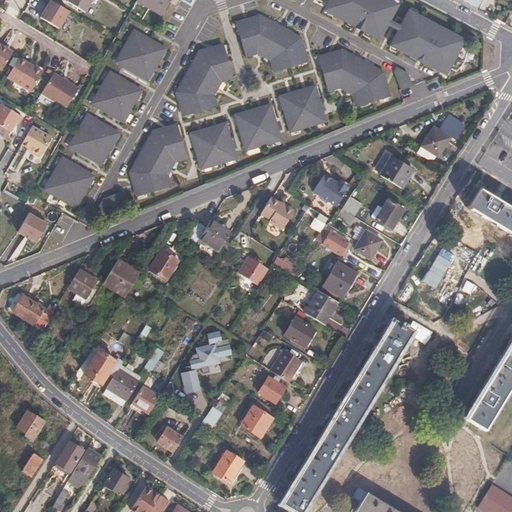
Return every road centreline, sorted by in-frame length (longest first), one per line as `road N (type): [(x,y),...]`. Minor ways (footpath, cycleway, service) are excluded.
road 1 (residential): [(0,281),(511,70)]
road 2 (residential): [(511,89),(249,511)]
road 3 (residential): [(0,331),(49,390),(223,511)]
